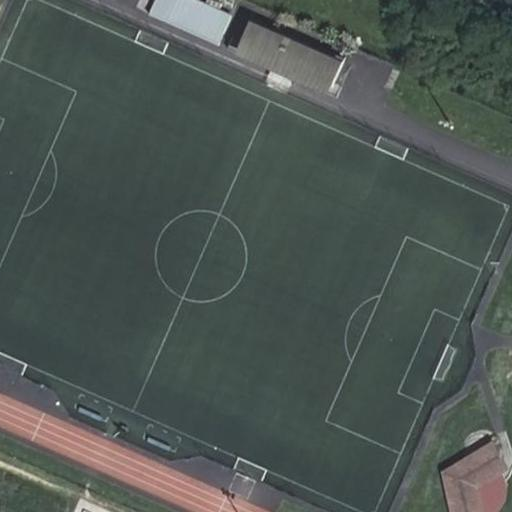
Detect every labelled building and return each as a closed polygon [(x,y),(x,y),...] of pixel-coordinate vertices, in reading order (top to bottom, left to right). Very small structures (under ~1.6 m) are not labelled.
[(155,0),(150,12),(221,42),(233,13),(202,0),(155,0)] [(242,18),(230,46),(237,50),(249,21),(242,18)] [(329,89),(341,61),(249,21),(237,50),(329,89)] [(338,94),(351,65),(341,61),(329,89),(338,94)] [(469,511),(466,497),(469,489),(484,473),(487,470),(483,465),(486,462),(472,448),(446,473),(438,499),(441,511),(469,511)] [(491,483),(488,477),(484,473),(469,489),(466,497),(469,511),(486,511),(490,507),(492,501),(493,495),(493,489),(491,483)]
